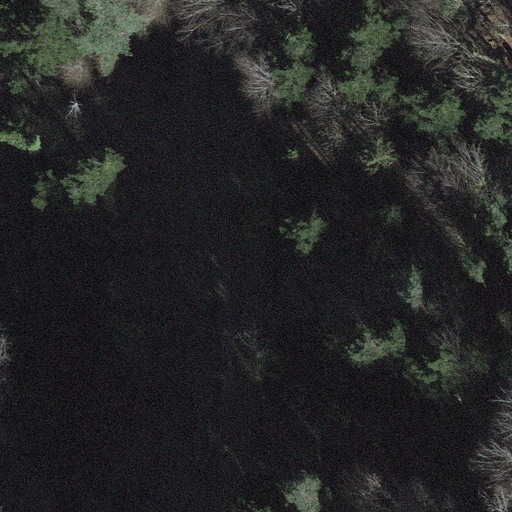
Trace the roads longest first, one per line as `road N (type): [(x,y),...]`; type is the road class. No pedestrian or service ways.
road 1 (track): [(194,511),(212,481),(239,297),(189,160),(211,0)]
road 2 (track): [(48,0),(0,132)]
